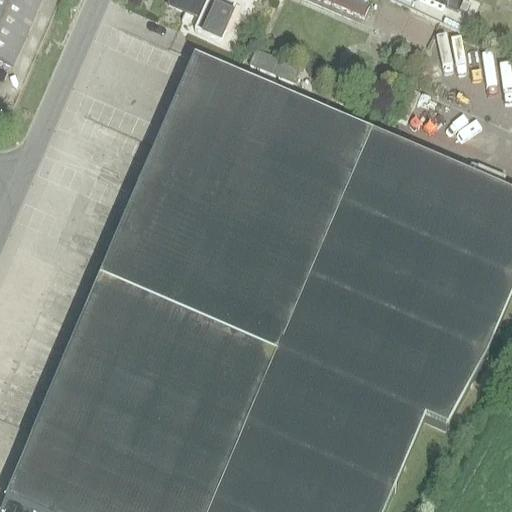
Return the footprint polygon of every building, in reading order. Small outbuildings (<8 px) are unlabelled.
[(0,0),(0,65),(12,71),(42,0),(0,0)] [(172,0),(169,7),(199,20),(193,33),(218,44),(235,8),(217,0),(172,0)] [(302,0),(360,25),(362,22),(364,22),(369,10),(364,7),(367,0),(302,0)] [(461,0),(432,0),(456,11),(461,0)] [(432,38),(406,26),(400,38),(426,51),(432,38)] [(511,200),(193,63),(2,511),(386,511),(424,424),(446,434),(485,363),(511,299),(511,200)] [(323,74),(321,68),(315,66),(309,68),(306,75),(308,81),(314,83),(321,81),(323,74)]
